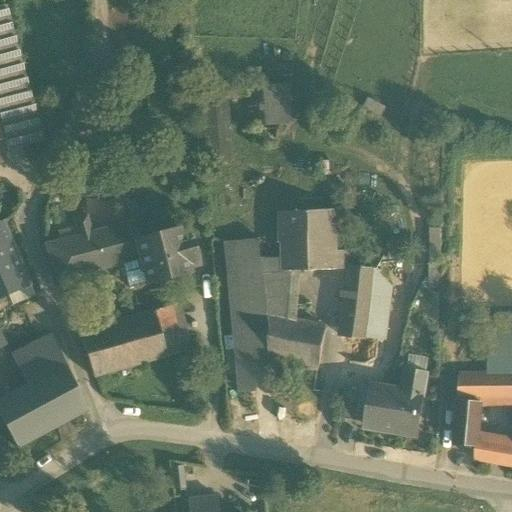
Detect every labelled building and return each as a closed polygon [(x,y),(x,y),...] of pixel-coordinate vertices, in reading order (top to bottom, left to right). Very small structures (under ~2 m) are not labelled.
[(4,7),(0,7),(0,152),(40,142),(4,7)] [(289,84),(247,86),(248,110),(251,110),(252,128),(291,126),(289,84)] [(226,94),(197,96),(203,168),(233,165),(226,94)] [(386,108),(369,98),(360,114),(377,124),(386,108)] [(159,140),(160,158),(188,156),(187,138),(159,140)] [(283,265),(284,272),(301,271),(349,270),(350,266),(350,251),(336,252),(335,210),(280,213),(281,244),(283,244),(283,265)] [(74,220),(78,236),(90,233),(85,217),(74,220)] [(147,225),(150,237),(169,232),(166,220),(147,225)] [(0,297),(6,295),(30,285),(3,222),(0,223),(0,297)] [(131,222),(90,233),(78,236),(44,245),(57,282),(121,265),(139,261),(140,261),(134,241),(136,241),(131,222)] [(440,290),(441,229),(429,229),(428,290),(440,290)] [(188,273),(187,268),(181,246),(177,230),(169,232),(150,237),(136,241),(134,241),(140,261),(139,261),(145,284),(145,285),(146,285),(188,273)] [(271,366),(270,358),(266,315),(260,256),(258,238),(222,241),(236,394),(255,392),(252,368),(271,366)] [(191,244),(181,246),(187,268),(197,265),(191,244)] [(273,258),(260,256),(266,315),(267,316),(296,321),(301,271),(284,272),(283,265),(273,263),(273,258)] [(145,284),(139,261),(121,265),(127,288),(145,284)] [(341,336),(365,339),(374,273),(374,269),(350,266),(349,270),(341,336)] [(365,339),(385,341),(391,292),(374,273),(365,339)] [(35,296),(30,285),(6,295),(11,307),(35,296)] [(179,305),(154,312),(167,357),(191,350),(179,305)] [(78,333),(93,379),(167,358),(167,357),(154,312),(78,333)] [(267,316),(266,315),(270,358),(320,370),(328,327),(296,321),(267,316)] [(491,375),(511,374),(511,331),(487,332),(488,375),(491,375)] [(10,355),(26,386),(64,366),(50,334),(10,355)] [(410,356),(407,373),(422,375),(425,358),(410,356)] [(86,411),(64,366),(26,386),(0,400),(0,418),(17,449),(86,411)] [(405,372),(402,393),(418,396),(422,375),(407,373),(405,372)] [(480,403),(480,405),(511,405),(511,374),(491,375),(490,390),(480,389),(479,403),(480,403)] [(459,376),(457,401),(479,403),(480,389),(490,390),(491,375),(488,375),(459,376)] [(362,393),(357,422),(367,423),(372,388),(360,386),(359,392),(362,393)] [(416,413),(418,396),(402,393),(372,388),(367,423),(366,427),(415,435),(418,416),(419,417),(420,413),(416,413)] [(340,419),(357,422),(362,393),(359,392),(345,390),(340,419)] [(480,403),(479,403),(457,401),(453,445),(476,446),(476,460),(493,462),(496,443),(477,439),(478,432),(480,405),(480,403)] [(477,439),(496,443),(509,445),(511,445),(511,438),(478,432),(477,439)] [(505,465),(509,445),(496,443),(493,462),(505,465)] [(184,489),(182,466),(168,468),(171,490),(184,489)] [(187,500),(187,511),(217,511),(216,497),(187,500)]
